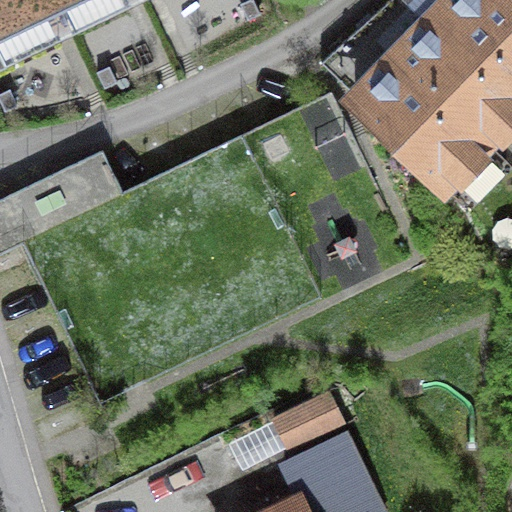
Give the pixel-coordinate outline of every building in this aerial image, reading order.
[(0,0),(0,46),(61,17),(52,0),(0,0)] [(52,0),(61,17),(96,0),(52,0)] [(511,0),(446,0),(344,104),(452,211),(511,150),(511,0)] [(0,56),(0,80),(9,75),(0,56)] [(10,204),(31,247),(116,206),(95,162),(10,204)] [(31,247),(10,204),(0,208),(0,248),(6,260),(31,247)] [(296,458),(358,430),(343,396),(280,424),(296,458)] [(323,449),(269,476),(286,509),(280,511),(325,511),(349,501),(323,449)]
